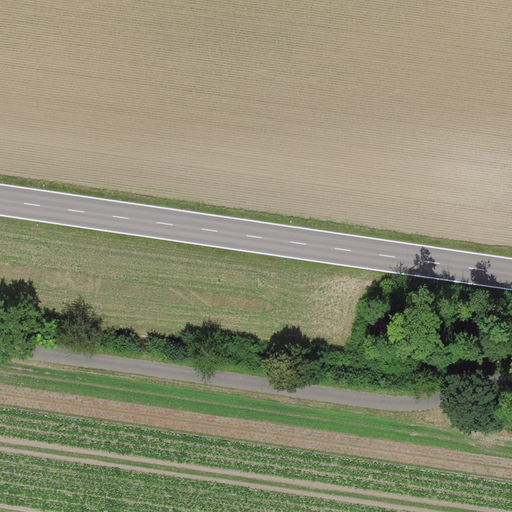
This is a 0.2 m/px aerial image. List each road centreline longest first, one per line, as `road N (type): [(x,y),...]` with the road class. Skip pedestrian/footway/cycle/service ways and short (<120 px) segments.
road 1 (track): [(0,347),(400,406),(451,402),(511,380)]
road 2 (secondary): [(0,199),(511,276)]
